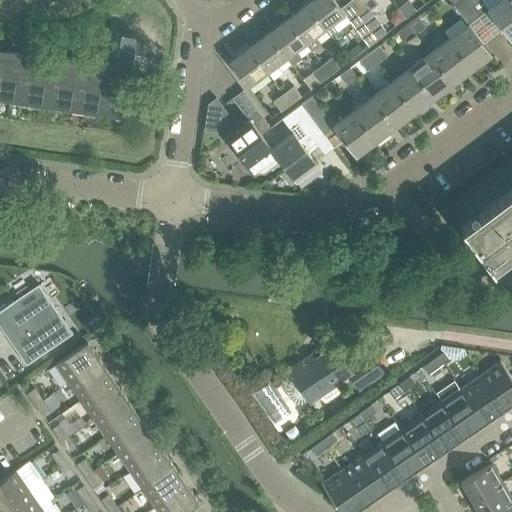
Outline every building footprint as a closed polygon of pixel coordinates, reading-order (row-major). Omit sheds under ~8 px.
[(333,0),(312,0),(306,5),(324,29),(329,36),(337,29),(332,23),(343,14),(368,47),(377,40),(348,2),(340,9),(333,0)] [(351,0),(348,2),(377,40),(386,33),(368,9),(377,3),(374,0),(351,0)] [(407,0),(396,8),(403,18),(415,9),(408,0),(407,0)] [(464,0),(448,0),(468,25),(469,27),(479,19),(464,0)] [(464,0),(479,19),(489,12),(509,39),(511,36),(511,2),(510,0),(464,0)] [(306,5),(287,19),(304,43),(310,50),(319,43),(314,36),(324,29),(306,5)] [(392,12),(391,18),(394,23),(402,17),(396,9),(392,12)] [(425,26),(417,16),(407,24),(415,34),(425,26)] [(287,19),(267,34),(285,57),(291,65),(300,58),(294,51),(304,43),(287,19)] [(397,31),(405,42),(415,34),(407,24),(397,31)] [(467,25),(448,39),(470,68),(472,71),(485,61),(483,58),(489,54),(489,53),(469,27),(468,25),(467,25)] [(267,34),(248,48),(266,72),(272,79),(281,72),(275,65),(285,57),(267,34)] [(448,39),(429,54),(431,57),(451,82),(470,68),(448,39)] [(130,61),(132,46),(118,44),(116,59),(130,61)] [(387,55),(379,45),(368,53),(376,63),(387,55)] [(248,48),(229,62),(247,86),(266,72),(248,48)] [(0,98),(123,116),(129,70),(114,68),(113,75),(99,73),(100,66),(86,64),(85,71),(71,69),(72,62),(58,60),(57,67),(43,65),(44,58),(31,56),(30,63),(16,61),(17,54),(4,52),(3,59),(0,58),(0,98)] [(358,60),(366,71),(376,63),(368,53),(358,60)] [(429,54),(410,69),(431,97),(451,82),(431,57),(429,54)] [(339,68),(331,58),(321,65),(329,76),(339,68)] [(311,73),(319,84),(329,76),(321,65),(311,73)] [(356,77),(349,67),(338,75),(345,85),(356,77)] [(410,69),(391,83),(412,112),(431,97),(410,69)] [(391,83),(372,97),(393,126),(412,112),(391,83)] [(301,97),(293,86),(283,94),(291,105),(301,97)] [(248,119),(226,136),(254,173),(264,174),(280,162),(268,146),(260,135),(252,125),(263,117),(243,91),(232,99),(248,119)] [(272,102),(280,112),(291,105),(283,94),(272,102)] [(311,96),(301,104),(317,125),(324,134),(333,127),(355,155),(374,140),(353,112),(334,126),(311,96)] [(208,103),(204,129),(218,131),(220,117),(227,112),(216,97),(208,103)] [(372,97),(353,112),(374,140),(393,126),(372,97)] [(288,130),(268,146),(280,162),(289,174),(312,157),(306,150),(303,146),(321,132),(301,104),(280,119),(288,130)] [(263,117),(252,125),(260,135),(270,127),(263,117)] [(511,195),(462,233),(486,264),(511,244),(511,195)] [(14,299),(0,308),(0,325),(13,345),(16,343),(28,361),(71,333),(45,294),(22,310),(14,299)] [(98,310),(81,322),(88,332),(106,320),(98,310)] [(87,341),(55,363),(68,381),(100,359),(87,341)] [(288,371),(293,377),(291,379),(289,381),(288,383),(287,385),(286,388),(286,390),(286,392),(287,394),(288,396),(289,398),(291,400),(293,402),(296,403),(297,403),(299,404),(302,404),(303,404),(306,403),(307,402),(309,401),(349,374),(359,390),(383,373),(370,354),(349,368),(334,346),(310,363),(307,359),(288,371)] [(449,358),(444,351),(432,359),(437,366),(449,358)] [(68,381),(80,399),(112,377),(100,359),(68,381)] [(423,366),(428,373),(437,366),(432,359),(423,366)] [(511,402),(511,379),(500,361),(479,375),(503,408),(511,402)] [(415,382),(410,375),(398,384),(403,391),(415,382)] [(479,375),(460,388),(483,422),(503,408),(479,375)] [(80,399),(93,417),(124,395),(112,377),(80,399)] [(454,380),(434,393),(440,402),(463,435),(483,422),(460,388),(454,380)] [(389,390),(394,397),(403,391),(398,384),(389,390)] [(34,388),(27,393),(35,404),(42,399),(34,388)] [(93,417),(105,434),(137,413),(124,395),(93,417)] [(43,417),(51,412),(42,399),(35,404),(43,417)] [(431,407),(420,415),(431,432),(443,449),(463,435),(440,402),(431,407)] [(376,411),(371,404),(359,412),(364,419),(376,411)] [(350,418),(355,425),(364,419),(359,412),(350,418)] [(105,434),(117,452),(149,430),(137,413),(105,434)] [(65,417),(58,422),(59,424),(66,435),(85,422),(80,415),(69,423),(65,417)] [(420,415),(400,429),(423,462),(431,457),(443,449),(431,432),(420,415)] [(59,424),(52,429),(59,440),(66,435),(59,424)] [(400,429),(380,442),(403,476),(423,462),(400,429)] [(149,430),(117,452),(129,470),(161,448),(149,430)] [(336,440),(331,433),(320,440),(326,448),(336,440)] [(68,452),(75,447),(66,435),(59,440),(68,452)] [(320,440),(310,448),(315,455),(326,448),(320,440)] [(380,442),(360,456),(383,489),(403,476),(380,442)] [(129,470),(142,488),(174,466),(161,448),(129,470)] [(58,450),(51,455),(58,466),(66,461),(58,450)] [(360,456),(340,469),(363,503),(383,489),(360,456)] [(83,458),(76,464),(84,475),(92,470),(83,458)] [(29,460),(15,469),(0,479),(0,506),(41,478),(29,460)] [(67,478),(74,473),(66,461),(58,466),(67,478)] [(491,465),(461,483),(472,501),(502,483),(491,465)] [(142,488),(154,506),(186,484),(174,466),(142,488)] [(320,483),(339,511),(349,511),(363,503),(340,469),(320,483)] [(92,488),(100,482),(92,470),(84,475),(92,488)] [(50,498),(54,495),(41,478),(0,506),(0,511),(30,511),(50,498)] [(100,482),(92,488),(96,493),(104,488),(100,482)] [(511,500),(502,483),(472,501),(478,511),(492,511),(511,500)] [(158,511),(184,511),(198,502),(186,484),(154,506),(158,511)] [(82,485),(75,490),(83,501),(91,496),(82,485)] [(109,493),(100,499),(108,511),(117,505),(109,493)] [(90,511),(93,511),(99,508),(91,496),(83,501),(90,511)] [(30,511),(59,511),(50,498),(30,511)] [(511,511),(511,500),(492,511),(511,511)]
